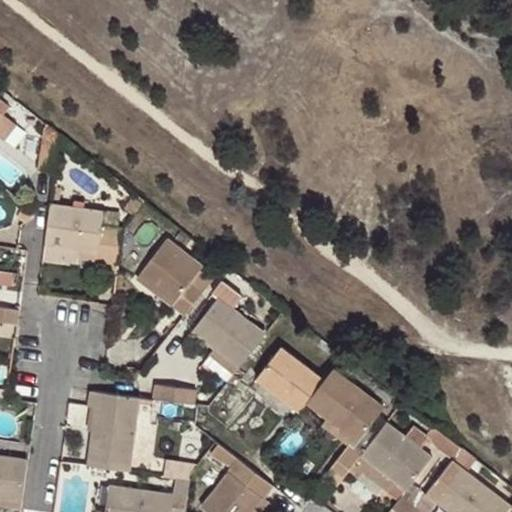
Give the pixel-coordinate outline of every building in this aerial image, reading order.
[(62,135),(46,123),(39,171),(55,173),(62,135)] [(54,185),(51,203),(60,205),(63,187),(54,185)] [(147,201),(136,192),(123,208),(135,216),(147,201)] [(60,205),(51,203),(45,245),(69,249),(67,258),(105,263),(120,265),(125,228),(105,225),(107,211),(60,205)] [(172,306),(186,316),(214,280),(202,271),(206,266),(169,238),(138,279),(155,292),(158,288),(176,302),(172,306)] [(104,268),(119,271),(120,265),(105,263),(104,268)] [(127,273),(119,271),(116,287),(124,288),(127,273)] [(158,288),(155,292),(172,306),(176,302),(158,288)] [(241,368),(268,333),(220,297),(194,331),(216,348),(241,368)] [(0,321),(18,324),(21,309),(0,306),(0,321)] [(257,380),(301,414),(309,403),(327,379),(284,346),(257,380)] [(211,354),(237,374),(241,368),(216,348),(211,354)] [(387,407),(336,368),(327,379),(309,403),(328,418),(361,442),(387,407)] [(155,399),(197,405),(199,390),(157,384),(155,399)] [(142,397),(101,391),(101,392),(93,391),(91,406),(98,407),(94,432),(90,462),(133,467),(142,397)] [(98,407),(91,406),(88,431),(94,432),(98,407)] [(361,442),(328,418),(322,426),(348,446),(351,443),(356,447),(361,442)] [(434,425),(425,418),(420,427),(427,433),(434,425)] [(408,435),(389,421),(364,453),(362,455),(396,481),(408,490),(435,455),(424,447),(408,435)] [(416,425),(408,435),(424,447),(432,437),(429,434),(427,433),(420,427),(416,425)] [(442,432),(434,425),(427,433),(429,434),(432,437),(436,440),(442,432)] [(436,440),(457,456),(463,448),(442,432),(436,440)] [(326,475),(339,486),(351,471),(362,455),(364,453),(356,447),(351,443),(348,446),(326,475)] [(511,503),(467,469),(476,458),(463,448),(457,456),(427,494),(450,511),(507,511),(511,507),(511,503)] [(29,459),(0,454),(0,498),(23,502),(29,459)] [(362,455),(351,471),(361,478),(366,473),(390,491),(396,481),(362,455)] [(276,486),(239,458),(229,470),(230,472),(202,508),(206,511),(255,511),(266,499),(276,486)] [(90,462),(90,466),(132,472),(133,467),(90,462)] [(183,478),(186,479),(188,466),(165,462),(162,475),(183,478)] [(190,495),(192,480),(186,479),(183,478),(181,494),(190,495)] [(187,511),(190,495),(181,494),(110,484),(105,511),(187,511)] [(390,511),(413,511),(419,506),(427,494),(419,488),(410,500),(403,495),(390,511)] [(0,504),(22,508),(23,502),(0,498),(0,504)] [(266,499),(255,511),(261,511),(269,502),(266,499)]
